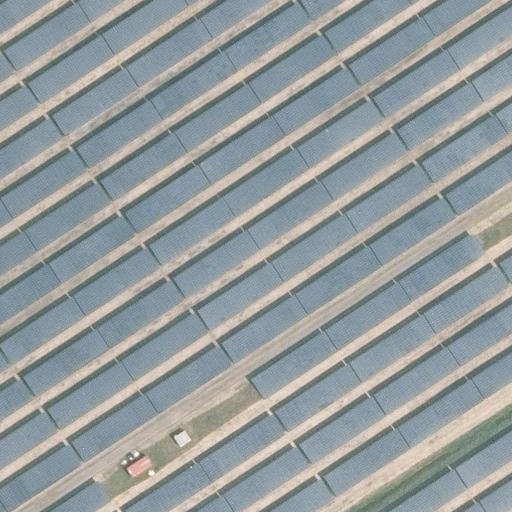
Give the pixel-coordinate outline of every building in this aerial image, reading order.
[(50,118),(63,138),(223,34),(227,40),(288,0),(224,0),(226,4),(50,118)] [(0,8),(0,32),(15,24),(5,6),(0,8)] [(0,84),(11,77),(0,59),(0,84)] [(0,153),(0,180),(61,144),(48,124),(0,153)] [(133,232),(229,179),(228,177),(256,161),(242,135),(226,143),(231,151),(122,212),(133,232)] [(0,227),(85,178),(73,158),(0,200),(0,227)] [(0,248),(0,275),(109,208),(97,189),(0,248)] [(0,322),(134,243),(123,225),(0,297),(0,322)] [(183,300),(234,270),(230,263),(249,253),(240,238),(171,279),(183,300)] [(121,279),(125,287),(155,273),(146,255),(109,273),(114,282),(121,279)] [(171,288),(144,300),(152,318),(178,307),(171,288)] [(68,304),(0,345),(0,349),(9,364),(79,322),(68,304)] [(193,318),(168,334),(179,351),(204,335),(193,318)] [(78,459),(233,371),(221,350),(66,438),(78,459)] [(53,363),(23,376),(31,396),(62,383),(53,363)] [(0,393),(0,419),(30,401),(18,382),(0,393)] [(81,393),(47,410),(57,430),(91,412),(81,393)] [(6,461),(7,463),(55,436),(43,415),(6,435),(14,449),(6,453),(4,448),(0,450),(0,462),(1,464),(6,461)] [(175,441),(180,449),(190,442),(185,434),(175,441)] [(125,467),(129,476),(150,467),(146,458),(125,467)] [(345,466),(323,479),(333,495),(354,482),(345,466)] [(181,479),(123,510),(123,511),(165,511),(176,506),(170,494),(185,487),(181,479)]
